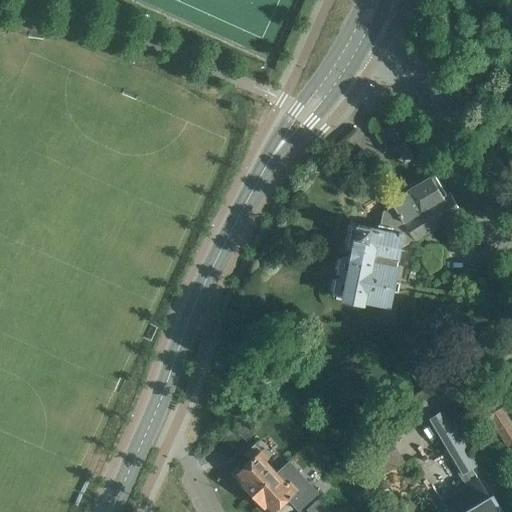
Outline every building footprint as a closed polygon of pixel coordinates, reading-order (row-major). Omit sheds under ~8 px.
[(402,233),(409,229),(405,221),(448,193),(436,174),(431,176),(391,200),(394,204),(382,211),(378,228),(359,224),(352,257),(374,261),(373,262),(396,266),(396,264),(402,233)] [(405,221),(409,229),(410,229),(416,240),(462,212),(456,202),(450,192),(448,194),(448,193),(405,221)] [(374,261),(352,257),(345,255),(341,257),(338,270),(341,273),(340,276),(336,278),(334,291),(336,295),(344,296),(343,299),(365,303),(365,300),(390,304),(392,291),(393,291),(395,279),(398,265),(396,264),(396,266),(373,262),(374,261)] [(430,384),(425,376),(419,368),(412,374),(417,381),(416,381),(422,389),(430,384)] [(483,410),(506,448),(511,444),(511,423),(506,413),(511,408),(511,402),(507,394),(483,410)] [(447,449),(468,484),(443,499),(450,511),(504,511),(491,488),(487,490),(476,471),(470,461),(476,458),(447,409),(433,417),(450,447),(447,449)] [(250,493),(252,494),(278,470),(268,459),(270,456),(262,448),(261,449),(255,443),(246,452),(251,458),(234,475),(243,485),(242,487),(248,492),(250,493)] [(278,470),(252,494),(254,497),(254,499),(259,504),(261,504),(268,511),(273,511),(288,498),(294,505),(304,495),(298,489),(299,488),(291,480),(289,482),(278,470)]
